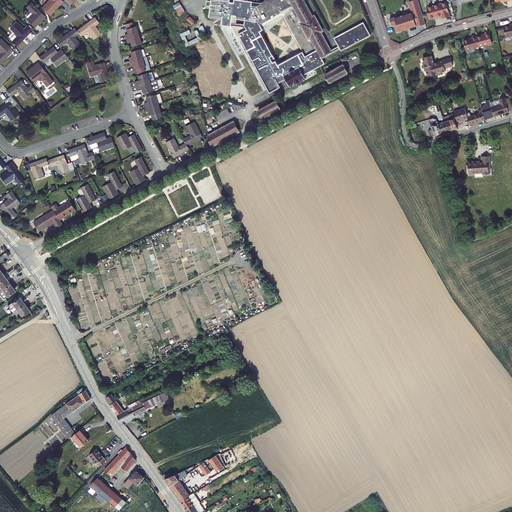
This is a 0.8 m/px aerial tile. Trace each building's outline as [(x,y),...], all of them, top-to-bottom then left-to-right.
[(50,0),(43,7),(51,15),(65,1),(63,0),(50,0)] [(267,0),(260,4),(260,3),(259,4),(259,3),(258,3),(258,2),(257,3),(253,2),(253,0),(234,0),(235,2),(230,1),(230,0),(212,0),(213,0),(212,0),(211,4),(212,4),(211,7),(210,14),(220,16),(223,16),(222,25),(224,25),(223,32),(222,32),(236,58),(233,59),(242,75),(244,73),(254,92),(264,86),(254,68),(256,67),(247,52),(256,47),(253,41),(263,36),(260,29),(263,28),(261,25),(265,23),(267,26),(266,27),(267,29),(266,30),(268,34),(263,36),(267,43),(268,45),(265,47),(276,69),(285,64),(288,69),(291,67),(287,60),(298,54),(291,41),(306,32),(309,38),(311,37),(316,45),(299,54),(304,64),(284,74),(291,87),(307,78),(305,75),(326,64),(323,58),(345,47),(346,49),(371,35),(364,22),(334,38),(339,46),(331,50),(321,32),(323,31),(315,16),(313,17),(303,0),(267,0)] [(428,23),(420,0),(413,0),(410,1),(414,12),(405,15),(404,14),(392,18),(394,25),(397,24),(399,31),(409,28),(408,26),(413,25),(413,27),(418,25),(418,26),(428,23)] [(174,5),(180,15),(187,12),(181,1),(174,5)] [(445,18),(453,16),(449,1),(429,7),(432,18),(438,17),(438,16),(441,15),(441,16),(444,15),(445,18)] [(34,14),(28,20),(36,28),(47,17),(32,2),(27,7),(34,14)] [(79,34),(82,37),(88,32),(94,40),(101,34),(95,26),(99,23),(95,17),(77,31),(79,34)] [(18,36),(12,42),(17,47),(23,41),(22,40),(25,37),(26,37),(33,31),(27,26),(24,29),(17,22),(11,29),(18,36)] [(125,34),(126,38),(139,34),(136,26),(133,27),(132,22),(126,24),(127,28),(127,29),(128,33),(125,34)] [(57,42),(62,48),(68,42),(74,50),(82,45),(76,37),(79,34),(77,31),(75,28),(57,42)] [(192,32),(191,29),(181,33),(187,45),(203,39),(199,29),(192,32)] [(480,37),(482,46),(495,43),(492,31),(488,32),(488,33),(488,34),(484,36),(480,37)] [(139,34),(126,38),(128,43),(131,42),(132,46),(142,43),(139,34)] [(475,38),(471,39),(467,40),(469,50),(482,46),(480,37),(479,35),(475,36),(475,37),(475,38)] [(0,48),(3,52),(0,54),(0,60),(2,62),(8,56),(7,55),(10,52),(11,53),(15,50),(3,38),(0,40),(0,48)] [(41,58),(45,64),(52,58),(58,66),(69,58),(63,49),(58,52),(54,47),(41,58)] [(133,56),(129,57),(130,61),(143,57),(141,49),(131,52),(133,56)] [(434,55),(425,58),(426,62),(425,62),(427,71),(429,71),(430,76),(436,74),(439,73),(439,75),(443,74),(443,72),(448,71),(447,68),(455,65),(453,57),(444,60),(445,61),(436,63),(434,55)] [(143,57),(130,61),(132,66),(135,65),(138,73),(151,69),(147,56),(143,57)] [(86,62),(90,76),(100,72),(103,81),(109,79),(107,70),(105,71),(104,67),(105,66),(104,62),(94,65),(93,60),(86,62)] [(36,67),(29,73),(36,82),(39,80),(44,81),(49,87),(54,84),(50,78),(50,76),(44,68),(43,69),(38,64),(35,66),(36,67)] [(332,83),(351,72),(347,65),(328,75),(332,83)] [(141,80),(131,83),(132,87),(152,81),(149,72),(139,75),(141,80)] [(8,91),(12,96),(19,91),(26,99),(37,90),(33,85),(29,88),(23,80),(19,83),(19,84),(16,87),(15,86),(8,91)] [(152,81),(132,87),(134,92),(144,89),(145,93),(155,90),(152,81)] [(145,102),(147,107),(160,103),(164,102),(161,93),(148,97),(149,101),(145,102)] [(14,107),(18,104),(12,96),(8,100),(7,100),(7,101),(7,102),(7,103),(7,104),(6,105),(7,106),(4,109),(3,108),(0,109),(0,118),(0,119),(7,113),(14,121),(21,116),(14,107)] [(502,100),(493,103),(497,116),(503,114),(502,113),(506,112),(506,113),(511,112),(511,111),(511,110),(511,96),(502,99),(502,100)] [(265,118),(284,108),(280,101),(261,111),(265,118)] [(449,131),(444,117),(440,104),(439,101),(435,103),(440,120),(439,120),(443,133),(449,131)] [(484,108),(484,109),(487,119),(497,116),(493,103),(492,101),(488,102),(489,106),(484,108)] [(152,110),(155,119),(167,115),(166,111),(163,111),(160,103),(147,107),(148,112),(152,110)] [(487,119),(484,109),(481,111),(481,113),(473,116),(472,112),(469,113),(467,107),(456,111),(459,121),(470,118),(472,124),(487,119)] [(454,129),(450,116),(449,117),(448,116),(444,117),(449,131),(454,129)] [(452,116),(450,116),(454,129),(460,127),(457,118),(453,119),(452,116)] [(433,136),(443,133),(439,120),(439,119),(435,118),(431,119),(434,125),(432,126),(434,130),(431,130),(433,136)] [(214,144),(242,129),(241,128),(242,127),(241,125),(240,126),(236,120),(211,133),(214,144)] [(202,138),(203,139),(207,136),(199,122),(191,126),(196,135),(188,139),(190,142),(192,145),(200,141),(199,140),(202,138)] [(107,131),(91,137),(93,144),(100,141),(104,151),(118,146),(114,136),(109,137),(107,131)] [(129,132),(119,137),(126,150),(136,145),(139,152),(146,149),(137,133),(131,136),(129,132)] [(192,145),(190,142),(182,146),(178,137),(170,142),(178,157),(182,154),(181,153),(185,151),(186,152),(193,148),(192,145)] [(87,143),(83,145),(83,146),(79,148),(79,146),(71,149),(74,159),(82,156),(84,163),(98,158),(95,151),(91,153),(87,143)] [(0,170),(0,171),(8,165),(0,155),(0,154),(0,170)] [(67,154),(62,156),(63,157),(59,158),(59,157),(50,160),(52,163),(53,166),(61,164),(64,173),(73,170),(67,154)] [(469,159),(469,165),(471,165),(471,173),(477,173),(477,172),(486,171),(486,173),(491,173),(491,169),(492,169),(492,154),(484,155),(484,159),(474,160),(474,159),(469,159)] [(132,170),(139,183),(148,178),(146,174),(152,171),(144,155),(138,158),(141,165),(132,170)] [(37,161),(32,163),(38,179),(47,176),(44,166),(52,163),(50,160),(49,157),(41,160),(41,161),(38,163),(37,161)] [(17,176),(22,183),(28,178),(23,171),(21,172),(19,169),(20,168),(21,167),(15,159),(8,165),(11,169),(3,174),(9,182),(17,176)] [(105,185),(112,198),(121,193),(119,189),(125,186),(116,170),(110,173),(114,180),(105,185)] [(87,192),(79,197),(86,210),(95,205),(93,201),(99,198),(90,182),(84,185),(87,192)] [(14,189),(9,193),(12,197),(4,203),(7,207),(8,206),(11,210),(9,211),(15,217),(20,213),(15,206),(23,200),(14,189)] [(78,208),(72,199),(61,206),(59,202),(54,205),(56,208),(62,218),(78,208)] [(62,218),(56,208),(36,221),(42,229),(47,226),(51,223),(56,220),(60,227),(66,224),(62,218)] [(4,270),(0,272),(0,281),(8,276),(4,270)] [(0,289),(1,291),(13,283),(8,276),(0,281),(0,289)] [(13,283),(1,291),(6,298),(9,297),(18,290),(13,283)] [(22,296),(11,304),(16,310),(19,308),(27,302),(22,296)] [(32,309),(27,302),(19,308),(24,315),(32,309)] [(72,439),(79,433),(67,418),(93,398),(88,390),(54,416),(72,440),(72,439)] [(131,410),(121,416),(125,422),(174,398),(170,390),(136,408),(137,410),(132,412),(131,410)] [(121,399),(120,400),(116,394),(110,398),(115,405),(120,401),(121,402),(122,401),(121,399)] [(120,415),(133,408),(132,406),(129,408),(128,406),(127,406),(126,405),(124,406),(122,403),(123,403),(122,401),(121,402),(120,401),(115,405),(114,406),(120,415)] [(88,432),(85,428),(79,433),(72,439),(81,449),(91,441),(86,434),(88,432)] [(102,447),(97,451),(107,461),(111,458),(102,447)] [(129,447),(107,471),(113,477),(123,466),(130,472),(138,460),(129,447)] [(235,450),(224,455),(229,466),(240,461),(235,450)] [(107,461),(97,451),(95,453),(104,464),(107,461)] [(203,466),(215,484),(220,480),(215,474),(216,473),(212,465),(214,464),(220,471),(227,466),(219,456),(207,461),(208,463),(203,466)] [(148,477),(139,470),(128,483),(133,488),(136,483),(140,486),(141,486),(143,483),(148,477)] [(175,476),(169,478),(185,502),(194,495),(182,480),(186,477),(185,475),(190,472),(189,470),(185,473),(175,476)] [(116,492),(100,478),(93,486),(103,495),(109,500),(116,492)] [(44,494),(41,490),(34,495),(38,499),(44,494)] [(121,511),(122,511),(118,507),(124,499),(116,492),(109,500),(112,502),(103,511),(121,511)] [(185,502),(191,511),(203,503),(197,494),(194,495),(185,502)] [(106,505),(109,500),(103,495),(99,499),(106,505)] [(122,511),(129,504),(124,499),(118,507),(122,511)] [(203,503),(191,511),(207,511),(208,511),(209,511),(203,503)]
